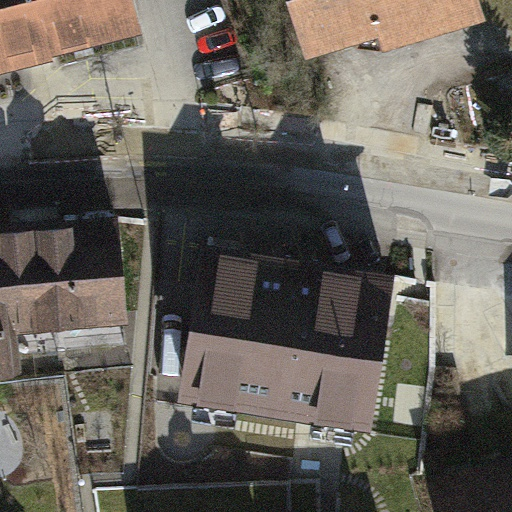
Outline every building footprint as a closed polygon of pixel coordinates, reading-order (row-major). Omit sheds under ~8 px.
[(130,0),(0,0),(0,56),(136,22),(130,0)] [(291,0),(311,59),(380,36),(386,53),(484,20),(477,0),(291,0)] [(38,215),(50,324),(129,316),(117,207),(38,215)] [(15,328),(50,324),(38,215),(0,219),(0,368),(20,366),(15,328)] [(402,276),(207,242),(184,402),(372,433),(402,276)] [(436,511),(511,511),(511,444),(424,466),(436,511)]
